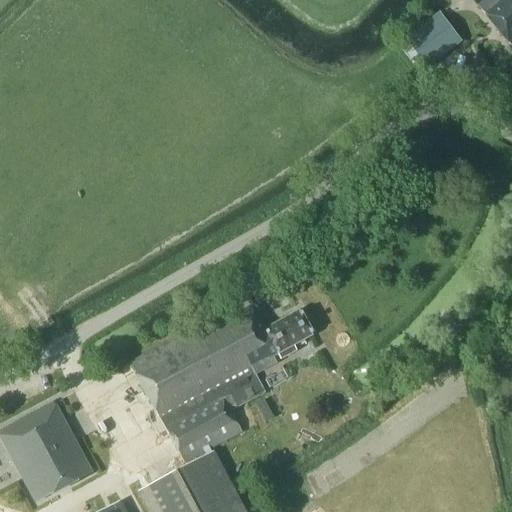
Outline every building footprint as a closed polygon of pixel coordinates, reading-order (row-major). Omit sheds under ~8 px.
[(511,0),(492,0),(480,10),(511,48),(511,0)] [(460,42),(440,16),(408,40),(428,66),(460,42)] [(264,331),(248,300),(127,365),(183,464),(240,433),(229,412),(263,394),(251,372),(272,361),(270,358),(276,355),(278,361),(294,353),(291,347),(310,337),(298,313),(264,331)] [(0,430),(0,443),(34,506),(92,475),(52,402),(0,430)] [(243,511),(211,453),(136,494),(145,511),(243,511)]
